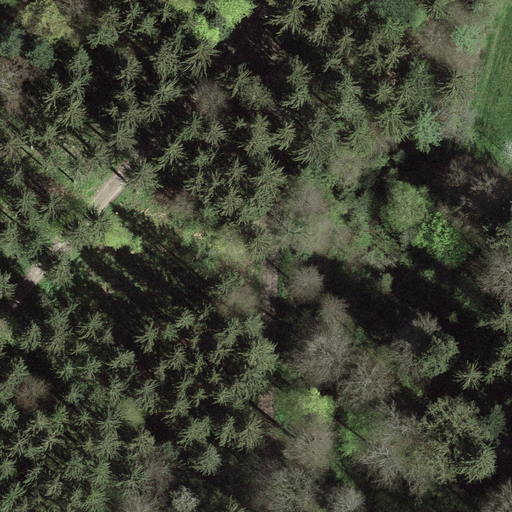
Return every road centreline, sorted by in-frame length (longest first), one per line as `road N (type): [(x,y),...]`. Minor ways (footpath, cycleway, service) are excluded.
road 1 (track): [(268,511),(274,0)]
road 2 (track): [(0,323),(267,0)]
